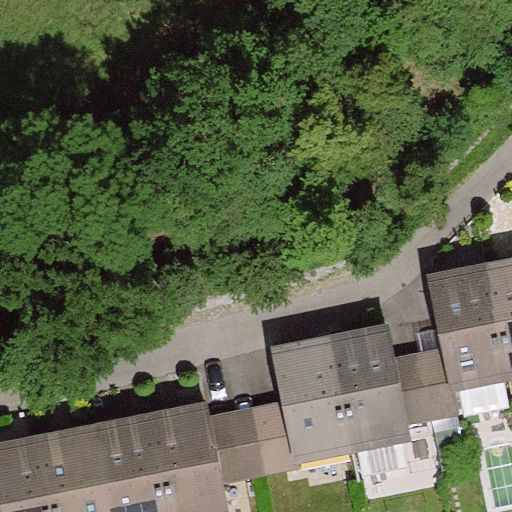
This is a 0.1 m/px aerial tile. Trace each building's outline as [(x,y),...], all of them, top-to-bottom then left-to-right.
[(511,257),(488,263),(508,367),(511,366),(511,257)] [(508,367),(488,263),(432,273),(445,343),(422,347),(434,411),(456,406),(450,378),(508,367)] [(434,411),(422,347),(398,352),(392,320),(331,331),(351,438),(413,426),(411,415),(434,411)] [(351,438),(331,331),(272,343),(282,398),(248,404),(259,463),(294,456),(293,449),(351,438)] [(511,379),(467,383),(469,406),(511,401),(511,379)] [(259,463),(248,404),(210,412),(208,400),(150,411),(170,511),(193,511),(229,505),(222,470),(259,463)] [(170,511),(150,411),(94,422),(111,511),(170,511)] [(111,511),(94,422),(37,433),(53,511),(111,511)] [(53,511),(37,433),(0,440),(0,511),(53,511)]
